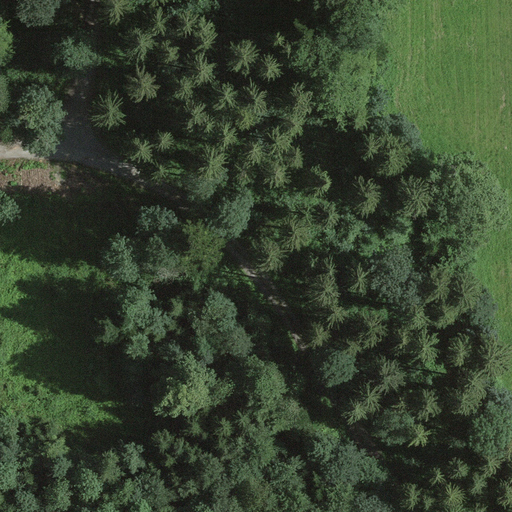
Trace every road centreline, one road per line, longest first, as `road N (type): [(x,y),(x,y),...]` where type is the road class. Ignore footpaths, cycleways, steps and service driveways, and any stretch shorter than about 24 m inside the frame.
road 1 (track): [(70,152),(169,190),(242,246),(401,511)]
road 2 (track): [(98,0),(70,152),(0,153)]
